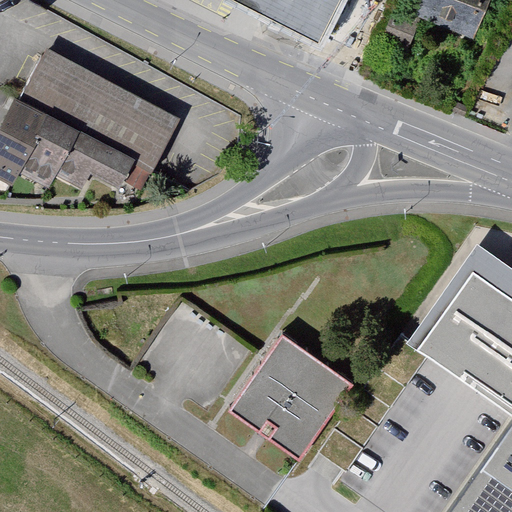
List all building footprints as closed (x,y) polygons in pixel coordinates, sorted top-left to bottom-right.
[(232,0),(319,44),(341,0),(232,0)] [(416,0),(409,20),(416,23),(471,44),(488,0),(416,0)] [(409,20),(392,14),(380,45),(404,55),(416,23),(409,20)] [(13,100),(0,124),(0,183),(11,189),(19,174),(47,188),(52,180),(79,194),(87,179),(133,203),(175,123),(45,55),(20,103),(13,100)] [(511,293),(472,265),(417,344),(511,410),(511,293)] [(348,386),(279,339),(227,414),(295,461),(348,386)] [(511,511),(511,418),(446,511),(511,511)]
